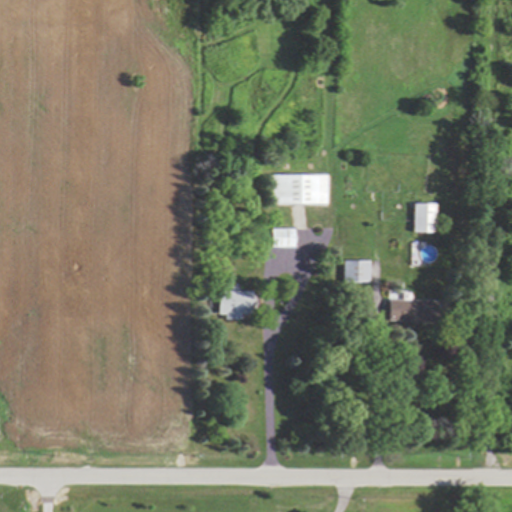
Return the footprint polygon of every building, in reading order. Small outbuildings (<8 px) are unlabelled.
[(323,205),(324,175),(267,174),(267,203),(323,205)] [(431,203),(410,203),(409,232),(431,232),(431,203)] [(267,246),(291,247),(291,229),(268,228),(267,246)] [(339,281),(365,282),(365,260),(340,260),(339,281)] [(239,318),(239,313),(249,313),(248,291),(214,291),(214,318),(239,318)] [(385,323),(428,322),(427,300),(385,301),(385,323)]
